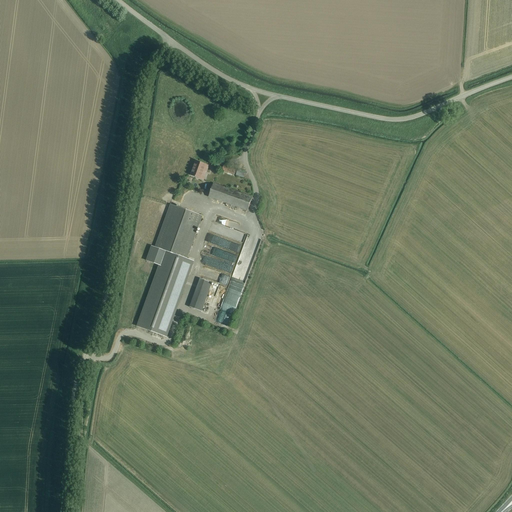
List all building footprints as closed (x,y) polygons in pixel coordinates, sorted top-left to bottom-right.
[(193,168),(191,175),(204,180),(204,178),(202,177),(206,167),(208,168),(209,166),(196,161),(193,168)] [(234,175),(235,169),(224,166),(223,171),(234,175)] [(238,169),(236,175),(244,178),(246,172),(238,169)] [(248,211),(252,198),(213,183),(208,197),(248,211)] [(159,267),(138,327),(162,335),(189,260),(186,259),(201,216),(171,205),(155,248),(154,247),(152,247),(147,261),(160,266),(159,267)] [(241,232),(231,228),(233,222),(216,216),(210,231),(237,242),(241,232)] [(208,252),(209,252),(218,256),(220,249),(206,244),(204,250),(208,252)] [(200,279),(190,307),(200,310),(205,296),(207,297),(212,283),(200,279)] [(225,297),(217,325),(230,329),(237,302),(230,300),(230,303),(231,303),(230,308),(226,307),(229,298),(225,297)]
